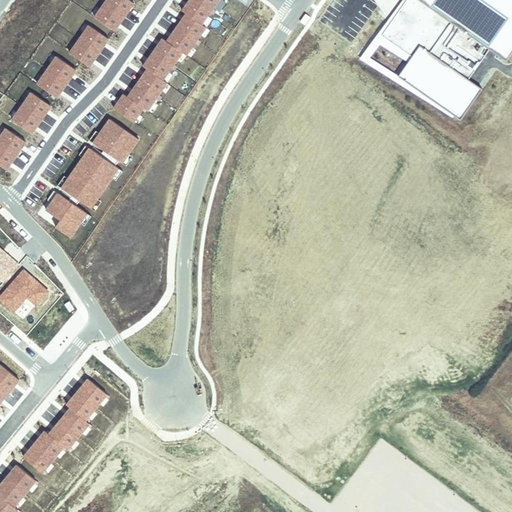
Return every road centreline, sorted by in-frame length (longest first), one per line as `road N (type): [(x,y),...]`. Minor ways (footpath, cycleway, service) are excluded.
road 1 (residential): [(295,13),(214,139),(196,191),(174,398),(129,360),(100,320)]
road 2 (residential): [(162,0),(7,203)]
road 3 (residential): [(100,320),(56,250),(7,203)]
